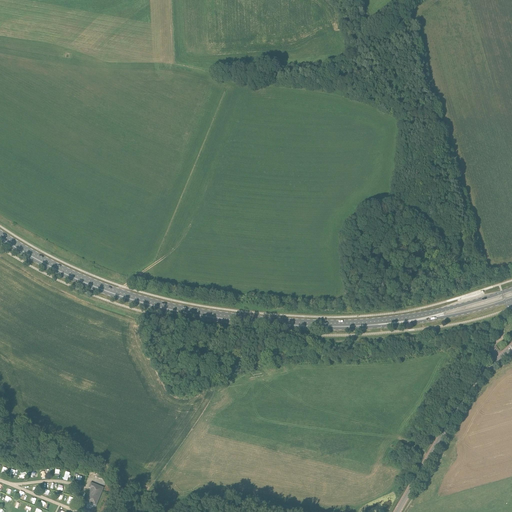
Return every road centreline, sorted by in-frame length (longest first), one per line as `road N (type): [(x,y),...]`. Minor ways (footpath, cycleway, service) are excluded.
road 1 (primary): [(434,315),(308,324),(170,308),(85,281),(0,235)]
road 2 (tertiary): [(396,511),(470,385),(511,348)]
